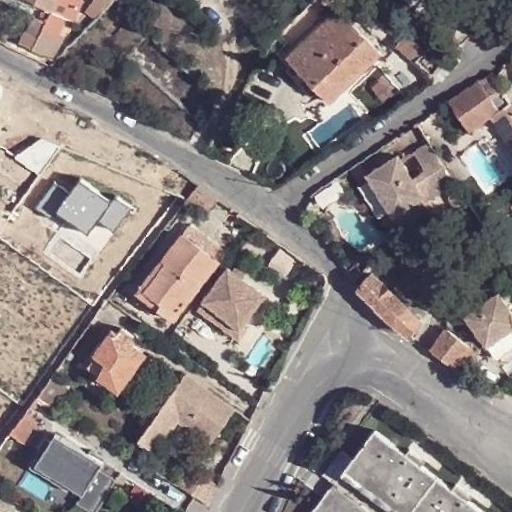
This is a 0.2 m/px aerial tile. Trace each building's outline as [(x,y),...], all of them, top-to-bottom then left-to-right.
[(33,0),(42,5),(34,23),(36,24),(35,27),(46,32),(39,44),(61,55),(74,41),(60,34),(69,18),(76,21),(85,0),(33,0)] [(112,0),(94,0),(88,6),(98,16),(112,0)] [(381,53),(339,7),(288,54),(307,75),(310,74),(332,98),(381,53)] [(398,43),(434,73),(444,61),(408,31),(398,43)] [(310,94),(318,86),(307,75),(288,54),(284,58),(281,61),(310,94)] [(501,86),(492,72),(480,79),(490,93),(501,86)] [(451,98),(470,129),(477,124),(491,114),(511,146),(511,103),(501,86),(490,93),(480,79),(451,98)] [(480,129),(477,124),(470,129),(474,133),(480,129)] [(409,144),(401,133),(392,139),(399,151),(409,144)] [(428,200),(456,181),(429,140),(414,150),(425,168),(413,175),(398,152),(365,173),(394,216),(425,195),(428,200)] [(52,217),(87,231),(98,224),(115,232),(138,210),(84,179),(66,191),(56,187),(37,204),(52,217)] [(197,182),(189,191),(211,205),(217,197),(197,182)] [(132,292),(172,320),(217,261),(180,233),(132,292)] [(206,294),(240,321),(264,289),(229,263),(206,294)] [(375,272),(360,286),(393,320),(409,332),(422,319),(375,272)] [(468,314),(490,343),(511,326),(511,325),(511,306),(500,290),(468,314)] [(234,329),(240,321),(206,294),(199,301),(234,329)] [(511,326),(490,343),(499,355),(511,344),(511,326)] [(431,349),(453,365),(471,345),(449,328),(431,349)] [(89,362),(119,385),(143,352),(113,329),(89,362)] [(480,353),(471,345),(453,365),(464,372),(480,353)] [(185,370),(140,438),(157,449),(180,415),(214,437),(234,405),(185,370)] [(46,384),(40,392),(45,395),(51,388),(46,384)] [(37,391),(11,428),(28,440),(45,420),(41,417),(48,408),(54,412),(59,405),(45,395),(40,392),(37,391)] [(407,453),(376,429),(355,457),(347,467),(405,511),(485,511),(470,500),(454,488),(423,465),(407,453)] [(102,464),(55,437),(34,469),(81,498),(77,504),(88,511),(97,511),(116,480),(100,472),(102,464)] [(407,453),(423,465),(427,459),(411,448),(407,453)] [(324,474),(335,482),(343,473),(347,467),(355,457),(343,449),(324,474)] [(210,501),(219,482),(200,469),(191,464),(180,480),(210,501)] [(405,511),(347,467),(343,473),(390,507),(396,511),(405,511)] [(386,511),(390,507),(343,473),(335,482),(334,484),(371,511),(386,511)] [(454,488),(470,500),(474,495),(457,483),(454,488)] [(371,511),(334,484),(312,511),(371,511)]
